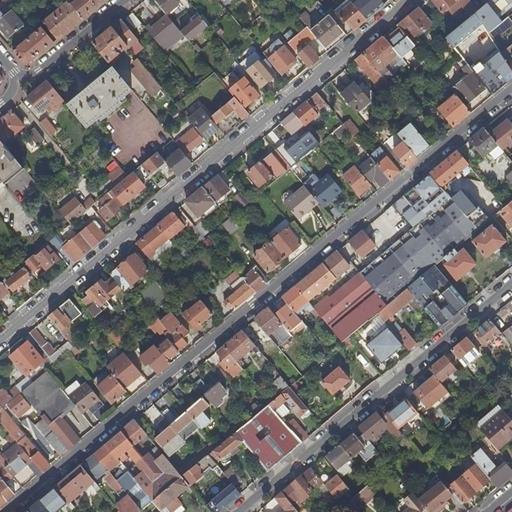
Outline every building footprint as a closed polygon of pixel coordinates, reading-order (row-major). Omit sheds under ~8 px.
[(103,4),(108,0),(79,0),(78,2),(76,0),(66,0),(69,3),(83,20),(103,4)] [(177,0),(158,0),(156,2),(167,16),(168,17),(170,15),(168,13),(180,3),(177,0)] [(360,26),(367,21),(349,0),(334,13),(331,9),(326,13),(330,17),(334,23),(339,19),(344,25),(347,23),(354,31),(360,26)] [(383,7),(385,6),(380,0),(348,0),(349,0),(367,21),(383,7)] [(432,0),(443,12),(450,7),(455,14),(463,7),(457,1),(456,0),(432,0)] [(456,0),(457,1),(463,7),(469,15),(471,17),(476,13),(480,10),(471,0),(456,0)] [(511,0),(491,0),(491,1),(486,4),(480,10),(476,13),(489,33),(501,23),(496,16),(511,3),(511,0)] [(71,30),(83,20),(69,3),(56,14),(55,11),(52,14),(53,16),(43,24),(58,42),(71,30)] [(432,21),(420,7),(412,13),(398,25),(410,40),(432,21)] [(5,17),(0,20),(0,27),(9,39),(25,25),(13,11),(5,17)] [(307,29),(314,23),(306,13),(299,19),(307,29)] [(489,33),(476,13),(471,17),(468,19),(446,37),(462,57),(464,60),(469,65),(474,71),(493,95),(510,81),(511,79),(511,69),(509,65),(506,60),(502,54),(489,33)] [(141,25),(133,14),(129,18),(126,20),(135,30),(141,25)] [(145,29),(164,52),(184,36),(181,33),(173,23),(168,17),(167,16),(152,29),(149,26),(145,29)] [(511,25),(511,20),(509,16),(501,23),(489,33),(502,54),(510,47),(501,35),(511,25)] [(200,17),(181,33),(184,36),(189,43),(208,27),(200,17)] [(344,34),(334,23),(330,17),(318,27),(314,23),(307,29),(314,36),(325,50),(336,40),(344,34)] [(112,29),(128,48),(134,55),(143,48),(121,21),(112,29)] [(410,40),(398,25),(392,30),(384,37),(401,57),(415,46),(410,40)] [(218,38),(218,39),(224,34),(218,27),(212,32),(218,38)] [(48,50),(55,44),(43,29),(13,53),(22,64),(30,65),(48,50)] [(93,44),(109,63),(120,55),(121,54),(128,48),(112,29),(107,33),(93,44)] [(308,70),(319,61),(312,52),(303,60),(302,57),(304,55),(299,48),(314,36),(307,29),(296,38),(288,45),(308,70)] [(282,38),(288,45),(296,38),(290,31),(282,38)] [(401,57),(384,37),(377,43),(364,54),(378,70),(387,81),(407,64),(401,57)] [(295,61),(279,41),(262,53),(279,74),(295,61)] [(511,45),(510,47),(502,54),(506,60),(511,56),(511,62),(509,65),(511,69),(511,45)] [(378,70),(364,54),(357,60),(370,76),(378,70)] [(241,67),(260,90),(275,77),(268,69),(270,67),(266,61),(263,63),(256,55),(241,67)] [(141,63),(138,60),(134,64),(137,68),(132,72),(153,98),(163,90),(158,84),(141,63)] [(474,71),(469,65),(461,71),(466,77),(454,87),(469,104),(485,90),(471,73),(474,71)] [(132,90),(113,67),(68,104),(87,128),(100,117),(102,120),(127,99),(125,96),(132,90)] [(383,91),(390,84),(387,81),(378,70),(370,76),(383,91)] [(55,111),(66,102),(48,80),(33,93),(30,95),(27,98),(39,112),(44,108),(49,114),(54,110),(55,111)] [(235,99),(244,109),(259,97),(245,80),(230,92),(235,98),(235,99)] [(341,95),(357,113),(370,101),(358,86),(355,83),(341,95)] [(331,115),(334,112),(317,93),(312,98),(321,109),(323,107),(331,115)] [(472,113),(455,93),(439,107),(455,127),(461,122),(472,113)] [(235,111),(245,122),(251,117),(244,109),(235,99),(210,120),(216,127),(221,122),(235,111)] [(311,102),(309,100),(294,112),(305,125),(318,114),(309,104),(311,102)] [(192,125),(206,142),(219,131),(216,127),(210,120),(210,119),(206,114),(202,109),(191,118),(188,121),(192,125)] [(1,120),(0,120),(0,139),(3,144),(24,126),(11,111),(1,120)] [(305,125),(294,112),(283,121),(281,123),(289,132),(293,128),(301,137),(289,147),(284,142),(276,149),(291,167),(302,158),(300,155),(308,148),(310,151),(316,146),(320,143),(309,130),(305,125)] [(40,123),(50,135),(56,130),(46,118),(40,123)] [(349,130),(354,136),(360,131),(350,118),(336,130),(342,136),(349,130)] [(430,148),(432,146),(411,120),(396,132),(402,139),(408,146),(417,158),(430,148)] [(489,135),(502,150),(511,141),(511,125),(508,120),(489,135)] [(44,139),(34,127),(28,132),(38,144),(44,139)] [(474,137),(470,140),(490,164),(504,152),(502,150),(489,135),(484,128),(474,137)] [(186,156),(203,142),(194,131),(188,136),(177,145),(179,148),(186,156)] [(0,139),(0,177),(6,184),(22,204),(40,188),(3,144),(0,139)] [(394,150),(408,166),(412,162),(417,158),(408,146),(402,139),(399,141),(401,144),(394,150)] [(160,151),(167,158),(177,148),(171,141),(160,151)] [(291,167),(276,149),(274,150),(248,173),(259,186),(273,175),(276,179),(289,169),(291,167)] [(398,174),(401,172),(381,149),(372,157),(372,158),(391,180),(397,175),(398,174)] [(192,165),(180,150),(165,162),(178,176),(185,171),(192,165)] [(447,159),(430,173),(450,197),(455,193),(451,189),(448,188),(445,184),(455,176),(456,178),(460,175),(458,173),(469,164),(457,151),(447,159)] [(165,162),(157,152),(142,165),(150,175),(165,162)] [(388,183),(391,180),(372,158),(359,170),(369,182),(374,178),(382,187),(388,183)] [(128,176),(113,159),(109,163),(115,171),(108,176),(116,186),(128,176)] [(150,175),(142,165),(128,176),(116,186),(111,191),(123,205),(145,187),(142,183),(151,176),(150,175)] [(371,185),(369,182),(359,170),(356,166),(343,177),(359,195),(371,185)] [(413,228),(402,237),(430,270),(435,265),(436,265),(445,257),(453,250),(455,249),(478,230),(454,201),(450,197),(430,173),(422,180),(396,202),(393,204),(404,215),(403,216),(413,228)] [(327,174),(321,180),(329,190),(335,197),(342,192),(327,174)] [(229,190),(217,176),(216,177),(209,182),(203,187),(215,201),(229,190)] [(329,190),(321,180),(308,191),(319,203),(322,208),(335,197),(329,190)] [(505,207),(485,184),(479,188),(499,212),(505,207)] [(308,191),(304,186),(284,203),(298,220),(319,203),(308,191)] [(215,201),(203,187),(194,195),(185,203),(189,209),(193,206),(200,214),(212,204),(226,221),(229,218),(215,201)] [(108,221),(125,207),(123,205),(111,191),(100,200),(104,206),(99,211),(108,221)] [(466,191),(454,201),(478,230),(490,220),(466,191)] [(248,202),(240,193),(235,197),(243,207),(248,202)] [(79,217),(86,212),(92,207),(100,200),(98,198),(95,201),(92,198),(82,206),(76,198),(59,211),(70,225),(72,223),(79,217)] [(499,212),(497,214),(499,216),(501,214),(511,227),(511,226),(511,201),(511,202),(505,207),(499,212)] [(396,209),(392,205),(386,210),(389,214),(396,209)] [(81,233),(93,247),(103,238),(106,236),(98,227),(100,225),(96,220),(100,216),(92,207),(86,212),(94,221),(81,233)] [(158,226),(169,238),(186,224),(184,222),(182,223),(173,213),(172,214),(158,225),(158,226)] [(232,216),(229,218),(226,221),(222,224),(230,234),(240,226),(232,216)] [(188,227),(200,243),(203,240),(205,239),(192,223),(188,227)] [(506,242),(493,225),(472,242),(486,258),(506,242)] [(138,245),(150,258),(156,253),(154,251),(169,238),(158,226),(150,232),(142,238),(143,239),(142,240),(143,241),(138,245)] [(268,234),(273,240),(282,232),(277,226),(268,234)] [(273,240),(271,241),(284,258),(301,244),(287,227),(282,232),(273,240)] [(349,241),(363,256),(375,246),(362,230),(358,234),(349,241)] [(70,250),(78,260),(83,256),(93,247),(81,233),(64,247),(67,252),(70,250)] [(50,242),(58,252),(64,247),(56,237),(52,240),(50,242)] [(369,265),(361,272),(388,305),(407,289),(429,270),(430,270),(402,237),(369,265)] [(284,258),(271,241),(254,255),(268,272),(284,258)] [(25,262),(32,272),(41,264),(46,270),(59,259),(47,244),(32,256),(25,262)] [(458,253),(455,249),(453,250),(445,257),(448,261),(444,264),(457,280),(477,264),(464,248),(458,253)] [(311,273),(296,285),(308,301),(350,267),(337,251),(311,273)] [(24,263),(25,262),(32,256),(30,254),(21,260),(24,263)] [(112,277),(121,288),(124,291),(149,270),(135,254),(110,274),(112,277)] [(429,270),(407,289),(419,303),(440,327),(453,316),(457,313),(467,304),(435,265),(430,270),(429,270)] [(263,286),(269,281),(257,266),(244,277),(248,282),(256,292),(263,286)] [(7,282),(14,291),(32,277),(25,268),(7,282)] [(241,277),(236,271),(225,280),(231,286),(230,287),(235,292),(224,302),(230,308),(234,305),(237,309),(243,303),(256,292),(248,282),(244,277),(243,277),(242,276),(241,277)] [(285,294),(282,297),(287,304),(298,316),(303,312),(301,310),(305,306),(310,312),(314,308),(343,342),(349,337),(378,313),(388,305),(361,272),(339,291),(337,288),(314,307),(308,301),(296,285),(289,291),(285,294)] [(94,286),(107,300),(121,288),(112,277),(104,283),(102,280),(94,286)] [(168,295),(156,281),(139,295),(151,310),(168,295)] [(87,309),(94,317),(102,311),(99,307),(107,300),(94,286),(87,292),(89,295),(84,300),(89,307),(87,309)] [(407,289),(388,305),(378,313),(384,321),(390,316),(391,316),(408,302),(413,308),(419,303),(407,289)] [(64,303),(48,317),(60,331),(66,326),(87,309),(75,294),(64,303)] [(99,307),(102,311),(110,304),(107,300),(99,307)] [(184,314),(197,331),(202,327),(200,325),(213,314),(201,300),(184,314)] [(511,326),(503,334),(509,342),(511,345),(511,300),(510,302),(511,303),(511,326)] [(274,315),(288,332),(296,325),(300,330),(305,325),(298,316),(287,304),(274,315)] [(259,316),(255,320),(262,328),(256,334),(271,352),(291,335),(288,332),(274,315),(268,308),(259,316)] [(189,333),(170,312),(160,320),(167,329),(163,333),(168,339),(179,352),(188,344),(183,338),(189,333)] [(160,320),(157,317),(149,325),(155,331),(158,329),(162,334),(163,333),(167,329),(160,320)] [(503,334),(489,319),(485,322),(476,330),(481,336),(479,338),(486,346),(488,344),(492,349),(503,340),(507,344),(509,342),(503,334)] [(66,326),(60,331),(63,335),(69,330),(66,326)] [(404,344),(398,336),(389,326),(366,345),(381,363),(404,344)] [(31,331),(29,333),(47,355),(55,364),(69,352),(74,348),(69,342),(60,349),(58,346),(52,350),(46,343),(45,344),(37,334),(36,335),(32,330),(31,331)] [(114,330),(108,334),(119,346),(124,341),(116,330),(115,331),(114,330)] [(232,339),(223,347),(240,367),(244,364),(239,359),(252,349),(260,359),(264,356),(243,330),(232,339)] [(404,344),(409,351),(416,345),(405,331),(398,336),(404,344)] [(349,337),(343,342),(352,353),(359,348),(349,337)] [(459,344),(452,350),(465,366),(481,354),(467,338),(459,344)] [(159,343),(160,345),(157,348),(159,350),(168,361),(175,354),(179,352),(168,339),(165,341),(163,339),(159,343)] [(74,348),(69,352),(72,356),(87,344),(84,340),(77,346),(74,348)] [(119,346),(124,353),(126,356),(133,350),(125,341),(124,341),(119,346)] [(55,364),(47,355),(42,360),(27,342),(10,356),(27,377),(32,383),(47,371),(55,364)] [(166,368),(171,364),(168,361),(159,350),(157,348),(155,345),(139,358),(146,365),(149,362),(158,374),(166,368)] [(223,347),(216,352),(229,367),(226,369),(233,378),(242,369),(240,367),(223,347)] [(124,353),(107,367),(113,374),(125,389),(142,375),(126,356),(124,353)] [(442,358),(429,369),(434,374),(441,382),(456,370),(445,356),(444,357),(442,358)] [(350,380),(340,367),(322,382),(333,395),(350,380)] [(32,383),(21,392),(23,394),(45,421),(68,449),(80,440),(60,416),(74,405),(68,397),(63,391),(47,371),(32,383)] [(281,376),(277,372),(271,376),(275,381),(281,376)] [(113,374),(98,387),(111,403),(126,391),(125,389),(113,374)] [(441,382),(434,374),(414,391),(427,408),(439,398),(437,395),(446,388),(441,382)] [(272,383),(281,394),(285,391),(290,387),(281,376),(275,381),(272,383)] [(27,377),(16,386),(21,392),(32,383),(27,377)] [(201,378),(195,383),(205,395),(215,407),(222,401),(220,399),(226,394),(224,392),(227,390),(220,382),(210,390),(201,378)] [(76,380),(63,391),(68,397),(81,386),(76,380)] [(68,397),(74,405),(82,414),(99,399),(85,382),(81,386),(68,397)] [(16,386),(8,393),(13,399),(21,392),(16,386)] [(271,403),(268,405),(280,418),(290,410),(283,403),(287,400),(300,417),(308,410),(290,387),(285,391),(281,394),(271,403)] [(3,388),(0,390),(0,408),(7,403),(7,404),(9,402),(13,399),(8,393),(3,388)] [(437,395),(439,398),(448,391),(446,388),(437,395)] [(466,392),(457,401),(462,407),(471,398),(466,392)] [(27,403),(21,395),(8,406),(14,413),(27,403)] [(203,396),(186,411),(200,427),(201,428),(210,420),(203,411),(210,405),(203,396)] [(399,408),(408,400),(406,398),(397,406),(399,408)] [(404,434),(408,439),(413,435),(404,424),(418,412),(408,400),(399,408),(397,406),(387,414),(391,420),(404,434)] [(250,406),(246,409),(253,417),(262,410),(257,404),(252,408),(250,406)] [(476,424),(481,430),(505,410),(500,404),(476,424)] [(262,410),(253,417),(236,432),(244,442),(267,471),(287,455),(288,453),(301,443),(284,423),(280,418),(268,405),(262,410)] [(160,412),(165,418),(171,424),(178,433),(184,440),(200,427),(186,411),(178,418),(167,406),(160,412)] [(0,410),(0,422),(18,443),(42,472),(49,465),(2,409),(0,410)] [(481,430),(497,449),(511,436),(511,418),(505,410),(481,430)] [(371,442),(371,443),(373,441),(370,438),(385,425),(397,439),(404,434),(391,420),(386,424),(377,413),(370,419),(359,428),(365,435),(371,442)] [(164,430),(171,424),(165,418),(159,423),(164,430)] [(301,443),(308,437),(293,419),(290,421),(288,419),(284,423),(301,443)] [(132,422),(121,431),(137,450),(142,445),(139,441),(147,434),(135,420),(132,422)] [(68,449),(45,421),(37,427),(58,453),(61,456),(68,449)] [(178,433),(171,424),(164,430),(154,438),(170,456),(186,442),(184,440),(178,433)] [(236,432),(232,427),(223,434),(227,439),(236,432)] [(117,435),(106,444),(118,458),(121,456),(124,460),(128,457),(125,452),(127,451),(137,463),(144,458),(137,450),(121,431),(117,435)] [(244,442),(236,432),(227,439),(217,447),(209,454),(216,464),(244,442)] [(360,439),(354,432),(350,435),(340,444),(352,458),(359,452),(366,461),(378,451),(371,443),(371,442),(365,435),(360,439)] [(212,441),(197,454),(202,459),(209,454),(217,447),(212,441)] [(9,464),(4,468),(11,477),(27,464),(36,476),(42,472),(18,443),(3,456),(9,464)] [(101,448),(94,454),(106,468),(118,458),(106,444),(101,448)] [(352,468),(357,464),(352,458),(340,444),(335,448),(333,449),(326,456),(337,470),(346,463),(352,468)] [(177,471),(157,447),(149,453),(142,445),(137,450),(144,458),(151,466),(160,477),(169,488),(182,477),(181,476),(177,471)] [(511,476),(511,474),(511,472),(505,464),(498,470),(493,463),(494,462),(489,456),(487,457),(481,449),(471,456),(477,463),(490,479),(497,487),(509,477),(511,476)] [(141,511),(117,480),(108,470),(107,470),(106,468),(94,454),(90,457),(81,465),(95,481),(105,472),(111,479),(108,482),(123,500),(116,506),(120,511),(140,511),(142,511),(141,511)] [(191,469),(181,476),(182,477),(189,486),(204,474),(203,473),(211,466),(224,483),(229,479),(224,472),(216,464),(209,454),(202,459),(195,465),(191,469)] [(132,471),(130,473),(135,479),(151,466),(144,458),(137,463),(131,469),(132,471)] [(191,460),(187,463),(191,469),(195,465),(191,460)] [(187,463),(177,471),(181,476),(191,469),(187,463)] [(476,491),(490,479),(477,463),(462,475),(476,491)] [(54,487),(68,504),(72,509),(75,507),(71,502),(90,485),(95,490),(96,490),(97,492),(101,489),(100,488),(98,485),(95,481),(81,465),(71,473),(54,487)] [(169,488),(160,477),(151,466),(135,479),(137,482),(153,501),(169,488)] [(229,479),(234,486),(241,480),(230,467),(224,472),(229,479)] [(291,484),(282,492),(297,510),(303,505),(301,502),(324,483),(311,467),(303,474),(291,484)] [(4,468),(0,471),(0,493),(6,501),(11,497),(14,495),(4,483),(11,477),(4,468)] [(117,480),(141,511),(153,501),(137,482),(135,479),(130,473),(128,471),(117,480)] [(337,499),(349,489),(338,475),(325,485),(337,499)] [(422,497),(443,481),(437,475),(417,491),(422,497)] [(462,503),(476,491),(462,475),(448,487),(450,489),(454,494),(462,503)] [(182,477),(169,488),(153,501),(161,511),(169,511),(165,506),(189,486),(182,477)] [(450,489),(448,487),(443,481),(422,497),(419,500),(420,501),(429,511),(436,511),(443,506),(441,505),(447,500),(454,494),(450,489)] [(350,511),(355,511),(376,495),(368,485),(361,490),(354,496),(344,504),(350,511)] [(284,511),(299,511),(297,510),(282,492),(279,495),(275,497),(286,510),(284,511)] [(429,511),(420,501),(419,500),(413,493),(404,500),(410,507),(404,511),(429,511)] [(201,494),(198,497),(210,511),(218,511),(219,511),(207,497),(201,494)] [(29,511),(43,511),(41,509),(46,506),(40,499),(27,510),(29,511)] [(161,511),(153,501),(141,511),(142,511),(161,511)]
